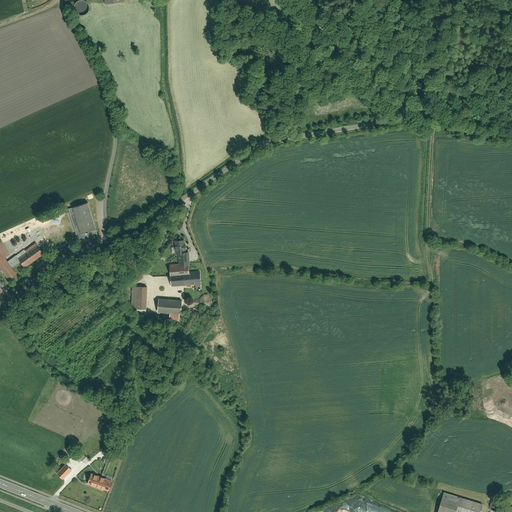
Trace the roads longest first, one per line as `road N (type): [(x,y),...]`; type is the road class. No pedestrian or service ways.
road 1 (unclassified): [(119,235),(261,145),(406,114)]
road 2 (residential): [(108,239),(111,109),(59,0)]
road 3 (unclassified): [(293,0),(406,114)]
road 4 (residential): [(0,308),(108,239)]
